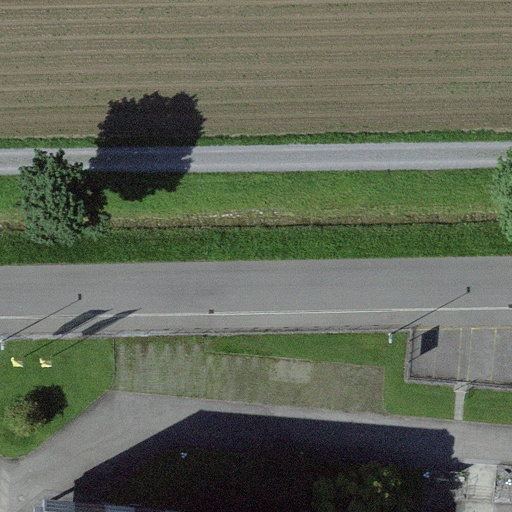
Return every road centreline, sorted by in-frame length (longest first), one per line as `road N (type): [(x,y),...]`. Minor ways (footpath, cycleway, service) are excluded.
road 1 (unclassified): [(511,286),(0,296)]
road 2 (track): [(511,155),(0,163)]
